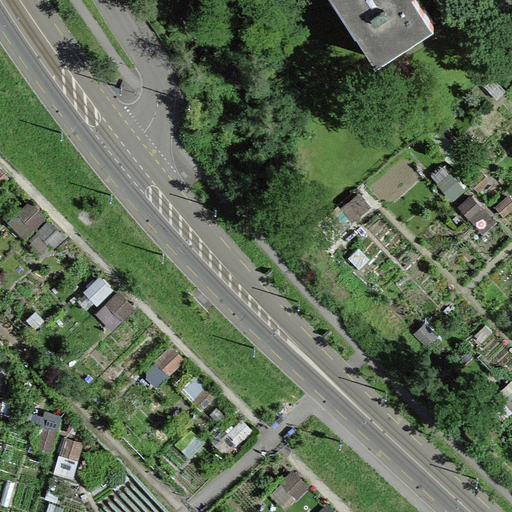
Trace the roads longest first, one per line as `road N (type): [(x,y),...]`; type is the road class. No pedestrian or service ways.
road 1 (secondary): [(126,155),(313,366),(471,511)]
road 2 (secondary): [(12,0),(126,155)]
road 3 (residential): [(108,0),(160,85),(159,108),(126,155)]
